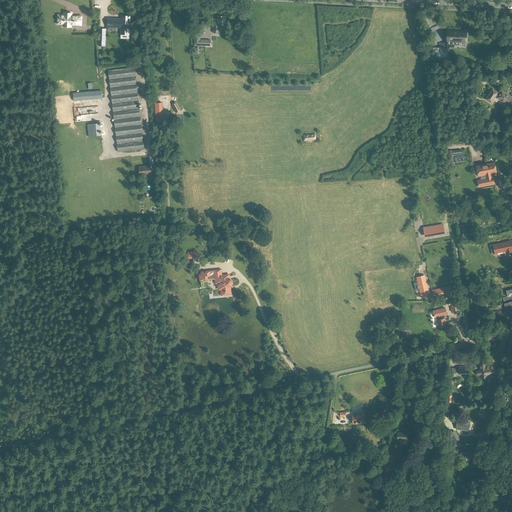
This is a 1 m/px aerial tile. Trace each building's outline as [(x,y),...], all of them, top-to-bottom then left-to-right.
[(64,15),(58,15),(57,24),(63,24),(63,26),(71,27),(71,25),(81,25),(81,16),(71,16),(71,13),(64,13),(64,15)] [(108,18),(107,27),(121,28),(120,34),(129,35),(130,16),(121,16),(121,19),(108,18)] [(213,33),(219,33),(219,22),(225,22),(226,16),(218,16),(217,23),(213,23),(213,33)] [(460,32),(443,31),(443,36),(447,36),(447,45),(460,45),(460,44),(466,44),(466,34),(460,33),(460,32)] [(210,40),(201,39),(201,33),(194,33),(194,45),(210,46),(210,40)] [(135,67),(108,70),(118,152),(144,149),(135,67)] [(493,89),(488,96),(493,100),(495,96),(497,97),(497,98),(510,106),(511,103),(511,96),(502,90),(499,94),(498,93),(498,92),(493,89)] [(101,90),(73,93),(74,101),(102,99),(101,90)] [(180,111),(181,109),(177,102),(175,102),(172,103),(172,105),(175,112),(177,113),(180,111)] [(156,122),(164,121),(163,103),(155,103),(156,122)] [(100,123),(87,124),(89,136),(101,135),(100,123)] [(486,178),(477,180),(479,188),(495,184),(494,177),(491,177),(491,174),(496,172),(494,163),(477,166),(479,176),(485,175),(486,178)] [(151,165),(150,165),(139,166),(140,175),(151,174),(151,165)] [(445,233),(443,224),(423,227),(425,237),(445,233)] [(511,244),(511,241),(495,245),(497,253),(507,250),(508,255),(511,254),(511,244)] [(468,248),(466,252),(476,256),(478,251),(468,248)] [(221,277),(220,271),(203,273),(203,275),(199,276),(200,282),(209,281),(209,282),(213,281),(215,280),(215,285),(218,285),(218,291),(221,291),(221,294),(230,293),(230,287),(231,286),(232,285),(232,282),(230,281),(227,282),(227,276),(221,277)] [(417,277),(421,297),(430,295),(425,275),(417,277)] [(451,286),(433,290),(435,299),(453,295),(451,286)] [(458,299),(450,301),(451,311),(460,310),(458,299)] [(445,318),(444,315),(447,315),(445,308),(433,311),(435,318),(437,317),(437,320),(439,327),(447,325),(445,318)] [(478,375),(480,375),(481,378),(488,377),(495,376),(494,365),(486,366),(486,364),(479,364),(480,371),(477,371),(478,375)] [(494,410),(486,409),(485,417),(486,417),(485,420),(492,421),(494,410)] [(363,419),(362,412),(355,412),(355,415),(351,416),(352,424),(357,423),(357,420),(363,419)] [(456,421),(456,429),(464,430),(464,429),(467,429),(468,422),(456,421)] [(491,441),(492,433),(485,431),(483,439),(491,441)] [(473,454),(472,447),(469,448),(469,447),(460,449),(462,456),(463,455),(463,458),(464,459),(468,458),(468,457),(468,455),(473,454)] [(510,492),(504,489),(500,501),(506,503),(510,492)]
